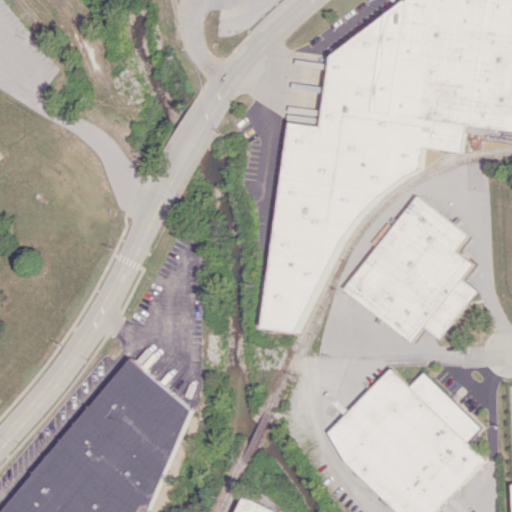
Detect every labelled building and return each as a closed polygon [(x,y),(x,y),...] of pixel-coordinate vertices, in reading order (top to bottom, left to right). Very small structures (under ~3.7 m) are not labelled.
[(511,134),(511,0),(409,0),(409,2),(332,52),(324,125),(289,122),(272,297),(261,304),(266,293),(263,291),(259,299),(258,308),(258,313),(256,327),(303,332),(357,213),(423,170),(426,148),(465,151),(467,130),(511,134)] [(415,339),(425,326),(442,339),(477,289),(463,279),(474,262),(458,251),(470,233),(416,195),(348,292),(415,339)] [(6,511),(152,511),(159,503),(193,406),(132,356),(6,511)] [(402,511),(436,511),(487,459),(468,441),(482,427),(425,371),(412,386),(393,368),(325,437),(402,511)] [(284,511),(239,493),(231,511),(284,511)]
